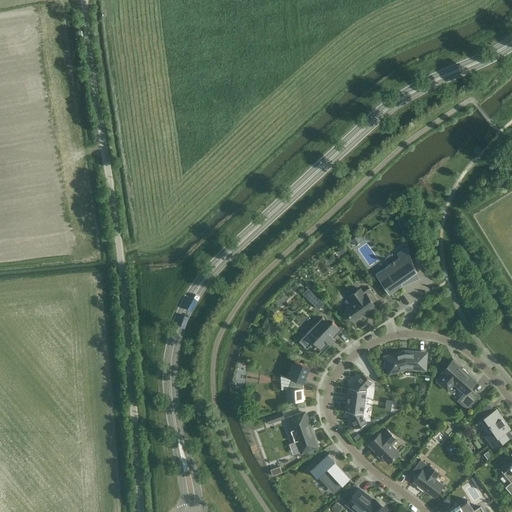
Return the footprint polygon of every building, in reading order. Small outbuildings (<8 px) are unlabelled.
[(390,293),(400,286),(401,286),(401,285),(401,284),(401,283),(401,282),(405,279),(408,283),(419,279),(406,247),(396,253),(399,257),(393,261),(393,260),(391,262),(391,263),(375,274),(385,288),(386,287),(390,293)] [(344,309),(353,322),(362,315),(363,316),(373,309),(372,308),(375,306),(372,303),(377,299),(369,288),(363,292),(360,288),(349,296),(353,302),(344,309)] [(322,317),(299,341),(306,349),(313,342),(321,350),(329,343),(330,344),(334,339),(333,338),(341,330),(332,321),(329,324),(322,317)] [(384,357),(389,373),(397,370),(397,371),(406,369),(416,369),(416,368),(424,369),(426,353),(418,352),(418,351),(408,351),(408,352),(402,352),(401,351),(392,354),(392,355),(384,357)] [(310,366),(295,360),(288,377),(292,379),(288,389),(286,389),(287,401),(304,400),(302,376),(306,377),(310,366)] [(437,381),(447,390),(453,383),(464,393),(458,400),(467,408),(478,397),(469,389),(476,381),(467,373),(468,372),(462,368),(462,369),(452,360),(441,373),(443,374),(437,381)] [(363,413),(366,390),(366,389),(364,389),(371,381),(372,382),(372,381),(363,373),(362,373),(363,374),(351,387),(349,387),(349,388),(346,410),(345,410),(345,411),(347,411),(355,428),(366,423),(366,422),(361,413),(363,413)] [(496,409),(480,420),(490,433),(485,436),(494,448),(509,438),(505,431),(509,428),(496,409)] [(297,440),(301,452),(316,447),(316,445),(318,444),(314,432),(311,433),(304,412),(289,418),(293,429),(290,430),(294,442),(297,440)] [(381,435),(380,433),(368,445),(378,455),(379,454),(388,463),(394,457),(395,459),(399,454),(398,453),(399,452),(391,444),(396,439),(387,429),(381,435)] [(334,461),(328,454),(310,470),(317,477),(319,475),(333,491),(341,484),(342,485),(349,478),(334,462),(334,461)] [(412,470),(418,475),(413,481),(417,485),(416,486),(422,491),(423,489),(434,498),(444,485),(435,478),(440,472),(429,464),(428,465),(420,460),(412,470)] [(511,464),(510,467),(503,473),(510,482),(505,486),(511,494),(511,495),(511,494),(511,464)] [(358,488),(346,504),(353,509),(354,508),(358,511),(383,511),(386,508),(375,500),(373,501),(369,498),(370,497),(358,488)] [(474,510),(467,500),(460,505),(449,511),(483,511),(480,506),(474,510)]
